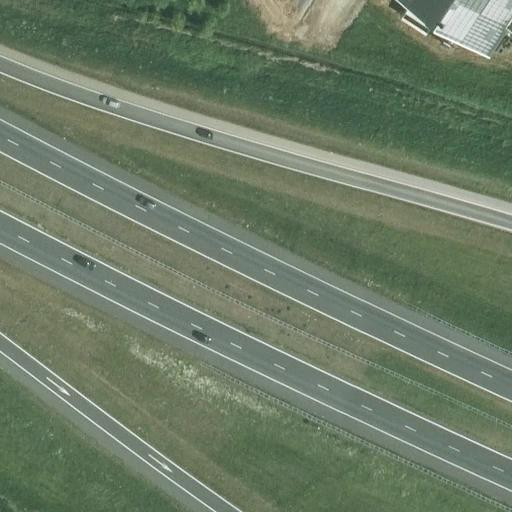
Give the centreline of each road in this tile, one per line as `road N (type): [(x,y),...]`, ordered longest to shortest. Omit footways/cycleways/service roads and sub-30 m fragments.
road 1 (motorway): [(511,380),(179,224),(0,128)]
road 2 (motorway): [(0,232),(142,309),(511,474)]
road 3 (motorway): [(511,222),(103,103),(0,63)]
road 4 (motorway): [(0,343),(224,511)]
